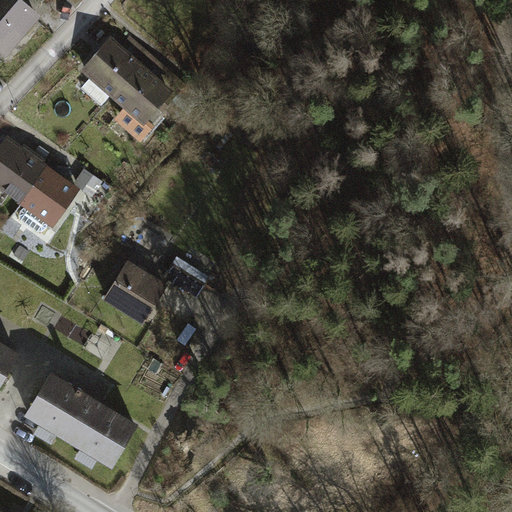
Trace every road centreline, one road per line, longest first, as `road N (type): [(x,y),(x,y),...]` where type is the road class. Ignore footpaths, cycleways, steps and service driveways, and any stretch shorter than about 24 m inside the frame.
road 1 (track): [(511,394),(467,405),(388,396),(272,418),(214,463)]
road 2 (track): [(511,214),(509,0)]
road 3 (residential): [(0,110),(101,0)]
